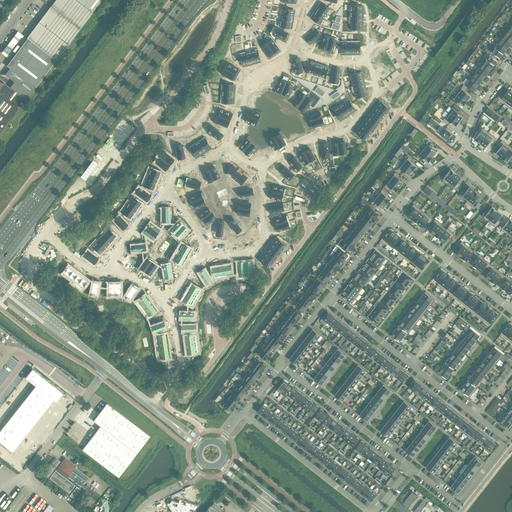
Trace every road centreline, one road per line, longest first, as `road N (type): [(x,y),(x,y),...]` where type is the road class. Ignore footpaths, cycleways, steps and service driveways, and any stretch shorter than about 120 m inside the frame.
road 1 (residential): [(229,0),(210,45),(152,121),(28,254),(29,283),(163,389)]
road 2 (residential): [(163,389),(186,393),(414,93),(390,40),(407,10)]
road 3 (secondary): [(0,264),(200,0)]
road 4 (secondary): [(184,0),(0,243)]
road 5 (residential): [(503,437),(327,299)]
road 6 (residential): [(282,365),(410,465)]
road 7 (residential): [(368,511),(243,412)]
road 8 (residential): [(392,216),(510,308)]
road 9 (unclassified): [(18,482),(105,370)]
road 10 (residential): [(511,176),(464,144),(475,110),(504,74)]
road 11 (residential): [(410,465),(453,500),(461,498),(503,437)]
